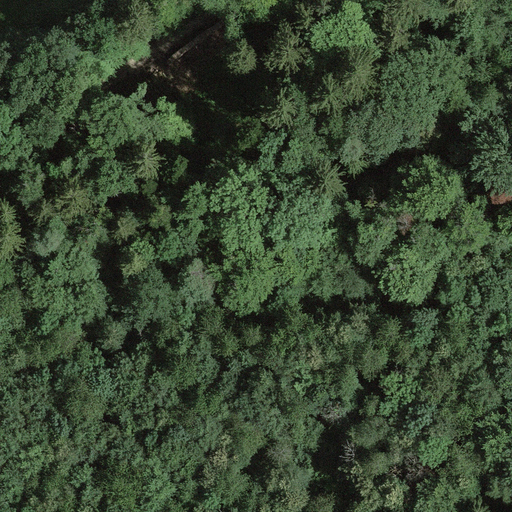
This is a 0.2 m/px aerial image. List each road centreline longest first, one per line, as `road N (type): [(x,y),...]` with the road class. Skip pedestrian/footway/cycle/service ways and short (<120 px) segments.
road 1 (track): [(220,297),(375,291),(511,311)]
road 2 (track): [(246,0),(44,133),(0,151)]
road 3 (unclassified): [(0,302),(78,314),(220,297)]
